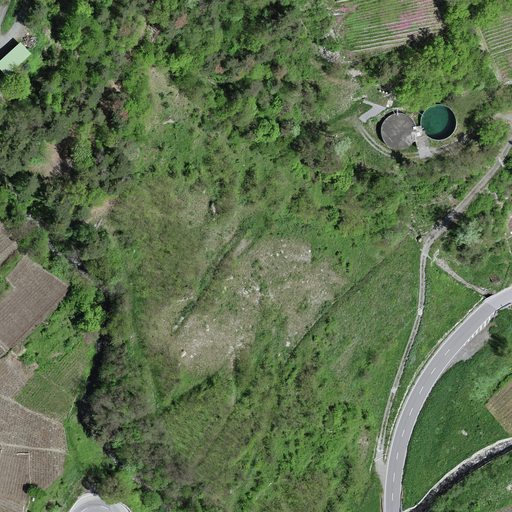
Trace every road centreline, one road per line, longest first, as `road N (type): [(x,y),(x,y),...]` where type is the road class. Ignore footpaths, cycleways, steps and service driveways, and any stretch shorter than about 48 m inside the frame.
road 1 (track): [(393,485),(378,465),(420,321),(424,258),(431,238),(511,136)]
road 2 (track): [(87,0),(89,41),(71,117),(43,157),(56,168),(91,131),(152,0)]
road 3 (tertiary): [(511,293),(486,308),(430,372),(400,441),(392,511)]
road 4 (track): [(511,114),(497,106),(450,146),(399,155),(362,131),(373,112)]
road 5 (track): [(0,87),(33,85),(55,68),(62,0)]
